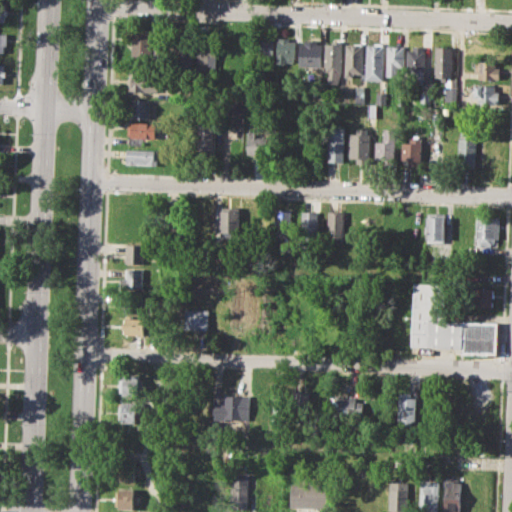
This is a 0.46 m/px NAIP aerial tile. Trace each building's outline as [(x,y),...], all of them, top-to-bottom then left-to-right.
[(0,0),(9,0),(9,15),(4,15),(4,21),(0,21),(0,0)] [(132,32),(151,33),(150,57),(131,56),(132,32)] [(257,35),(269,35),(269,41),(276,41),(275,63),(256,62),(257,35)] [(475,36),(497,37),(496,55),(475,54),(475,36)] [(279,37),(290,38),(290,41),(297,41),(296,65),(278,64),(279,37)] [(327,44),(333,44),(333,39),(343,40),(342,83),(329,83),(329,72),(326,72),(327,44)] [(301,44),(306,44),(306,40),(318,40),(318,43),(323,44),(322,66),(300,65),(301,44)] [(199,42),(220,43),(219,68),(199,68),(199,42)] [(182,43),(196,44),(195,66),(181,66),(182,43)] [(347,43),(363,44),(362,73),(353,73),(353,77),(346,77),(347,43)] [(368,44),(366,79),(383,79),(385,45),(368,44)] [(389,45),(405,45),(404,67),(398,67),(398,75),(388,75),(389,45)] [(407,82),(408,49),(413,49),(413,45),(424,46),(423,83),(407,82)] [(435,45),(451,46),(451,77),(434,77),(435,45)] [(475,60),(492,60),(492,67),(499,67),(499,79),(478,78),(478,72),(474,71),(475,60)] [(130,67),(162,67),(161,89),(130,89),(130,67)] [(356,85),(366,86),(365,102),(356,102),(356,85)] [(474,85),(495,85),(494,92),(499,92),(498,103),(478,103),(478,96),(474,96),(474,85)] [(287,86),(299,86),(299,100),(287,99),(287,86)] [(315,86),(325,86),(324,99),(314,99),(315,86)] [(377,104),(378,92),(387,92),(386,104),(377,104)] [(419,93),(431,93),(431,105),(419,104),(419,93)] [(133,98),(151,99),(150,117),(132,116),(133,98)] [(368,104),(377,104),(377,117),(367,117),(368,104)] [(201,119),(214,119),(214,154),(200,154),(201,119)] [(128,122),(157,123),(156,138),(127,137),(128,122)] [(248,153),(248,126),(265,126),(264,153),(248,153)] [(330,127),(345,127),(344,161),(329,161),(330,127)] [(350,157),(351,132),(357,132),(358,127),(367,127),(367,133),(371,133),(369,163),(358,162),(358,157),(350,157)] [(376,160),(376,140),(383,140),(384,127),(395,127),(394,161),(376,160)] [(459,132),(477,132),(477,168),(465,168),(465,161),(458,161),(459,132)] [(500,134),(508,134),(508,143),(500,143),(500,134)] [(409,136),(421,136),(420,165),(409,165),(409,159),(402,159),(403,141),(409,142),(409,136)] [(482,142),(500,143),(499,162),(481,161),(482,142)] [(127,148),(159,149),(159,166),(127,164),(127,148)] [(221,207),(241,207),(241,236),(221,236),(221,207)] [(276,209),(294,210),(293,237),(275,236),(276,209)] [(328,210),(346,210),(345,239),(329,239),(329,232),(324,232),(324,217),(328,217),(328,210)] [(302,212),(318,212),(317,236),(302,236),(302,212)] [(426,213),(444,213),(444,242),(426,242),(426,213)] [(476,214),(500,216),(499,239),(494,239),(493,246),(479,245),(479,238),(475,237),(476,214)] [(401,216),(419,217),(418,242),(400,242),(401,216)] [(127,244),(144,244),(144,263),(126,263),(127,244)] [(127,268),(145,268),(145,288),(120,288),(120,278),(127,278),(127,268)] [(412,345),(414,283),(450,285),(448,319),(501,321),(499,357),(462,355),(462,347),(412,345)] [(463,287),(495,288),(494,308),(462,306),(463,287)] [(185,309),(210,310),(209,330),(185,329),(185,309)] [(124,314),(151,315),(151,335),(124,334),(124,314)] [(119,375),(138,376),(138,380),(145,381),(144,393),(119,393),(119,375)] [(290,391),(310,392),(309,419),(290,419),(290,391)] [(400,392),(411,392),(410,397),(416,397),(415,426),(399,426),(400,392)] [(213,401),(226,402),(226,395),(250,395),(250,420),(213,419),(213,401)] [(331,396),(357,397),(357,401),(363,401),(362,418),(330,417),(331,396)] [(121,402),(138,403),(138,422),(120,422),(121,402)] [(119,432),(137,433),(137,451),(118,450),(119,432)] [(118,479),(119,459),(135,460),(135,465),(139,465),(139,475),(134,475),(134,479),(118,479)] [(233,474),(249,475),(247,507),(231,506),(233,474)] [(445,511),(447,478),(463,479),(462,511),(445,511)] [(362,511),(363,479),(382,480),(381,511),(362,511)] [(389,511),(390,480),(407,480),(406,511),(389,511)] [(420,511),(421,481),(440,481),(439,511),(420,511)] [(337,482),(353,482),(352,511),(336,511),(337,482)] [(292,483),(330,485),(330,508),(291,506),(292,483)] [(118,488),(135,488),(135,494),(139,494),(139,503),(134,503),(134,509),(117,508),(118,488)]
